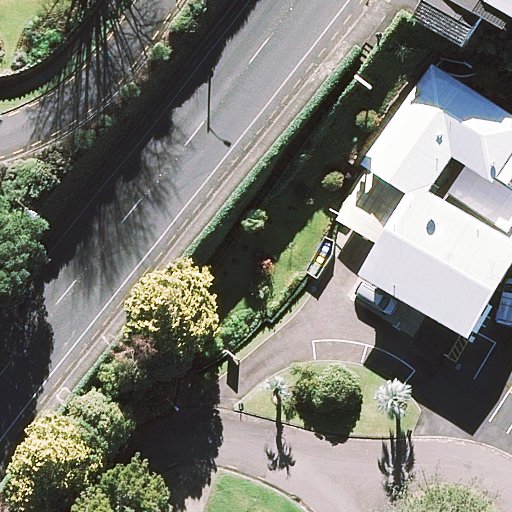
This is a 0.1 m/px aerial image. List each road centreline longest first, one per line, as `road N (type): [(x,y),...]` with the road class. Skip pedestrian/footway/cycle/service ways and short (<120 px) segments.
road 1 (secondary): [(304,0),(0,373)]
road 2 (residential): [(78,511),(129,457),(188,442),(294,449),(382,493)]
road 3 (residential): [(0,135),(78,103),(157,0)]
road 4 (residential): [(382,493),(395,475),(435,456),(511,472)]
